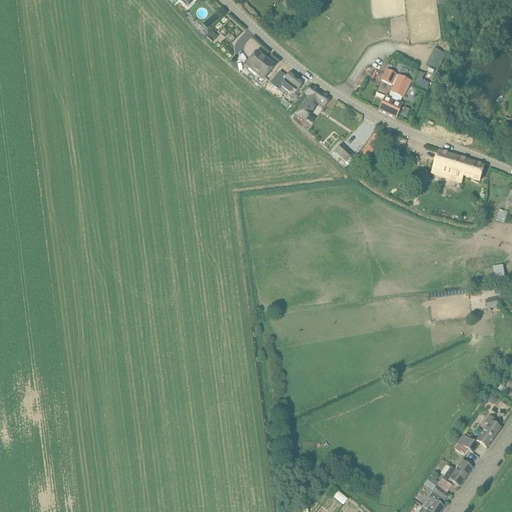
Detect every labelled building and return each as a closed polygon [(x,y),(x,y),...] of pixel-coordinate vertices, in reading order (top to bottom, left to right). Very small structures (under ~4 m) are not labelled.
[(203,22),(198,27),(204,33),(209,28),(203,22)] [(208,43),(222,37),(218,28),(204,34),(208,43)] [(434,49),(426,65),(433,68),(440,51),(434,49)] [(256,54),(249,62),(245,67),(244,65),(243,66),(255,76),(251,81),(261,89),(267,82),(264,80),(269,74),(275,66),(268,61),(266,62),(256,54)] [(379,111),(395,119),(400,110),(402,105),(399,104),(401,99),(403,99),(410,82),(398,76),(386,70),(381,81),(394,87),(389,98),(385,97),(383,102),(379,111)] [(280,86),(277,90),(285,97),(288,93),(289,94),(293,89),(296,92),(297,92),(303,84),(290,73),(283,81),(279,86),(280,86)] [(301,106),(295,115),(305,122),(311,113),(317,103),(324,108),(324,107),(330,99),(311,87),(305,95),(307,96),(301,106)] [(382,140),(376,136),(374,134),(356,160),(364,165),(382,140)] [(344,162),(341,166),(344,169),(352,160),(350,159),(354,155),(341,144),(334,152),(344,162)] [(440,152),(436,161),(432,174),(461,184),(463,177),(480,182),(482,176),(485,167),(440,152)] [(498,298),(486,301),(488,313),(491,313),(490,310),(497,308),(497,311),(500,311),(499,305),(507,304),(509,304),(511,298),(511,282),(511,281),(509,283),(508,285),(494,288),(495,294),(499,294),(502,293),(499,297),(498,298)] [(502,383),(497,390),(500,392),(505,386),(502,383)] [(492,397),(488,402),(494,406),(497,401),(492,397)] [(476,442),(478,444),(486,449),(500,429),(492,423),(494,421),(489,417),(484,423),(488,426),(476,442)] [(458,443),(463,446),(473,454),(479,445),(469,438),(468,439),(463,436),(458,443)] [(455,449),(464,456),(468,451),(458,444),(455,449)] [(455,472),(465,479),(472,469),(462,462),(455,472)] [(465,479),(455,472),(450,468),(436,488),(443,493),(446,495),(453,485),(458,489),(465,479)] [(304,484),(299,490),(303,494),(308,489),(304,484)] [(448,496),(446,495),(443,493),(436,488),(422,508),(428,511),(441,511),(444,508),(437,503),(440,499),(444,502),(448,496)] [(338,492),(334,497),(343,505),(347,500),(338,492)]
